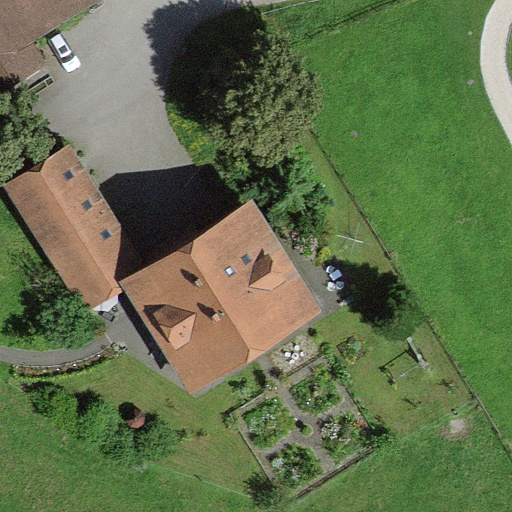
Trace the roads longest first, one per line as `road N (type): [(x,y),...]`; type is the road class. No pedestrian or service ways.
road 1 (unclassified): [(155,0),(0,157)]
road 2 (unknown): [(511,2),(494,45),(494,71),(511,116)]
